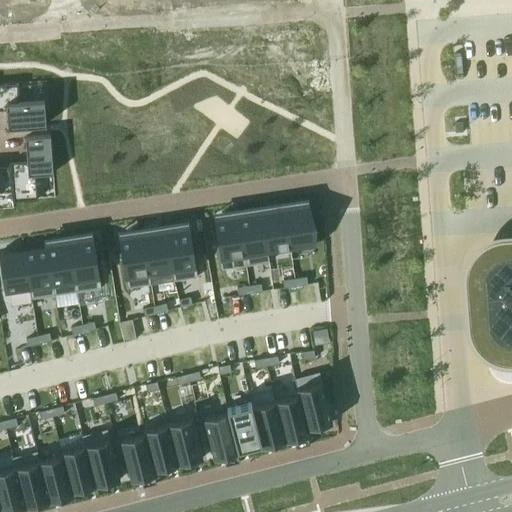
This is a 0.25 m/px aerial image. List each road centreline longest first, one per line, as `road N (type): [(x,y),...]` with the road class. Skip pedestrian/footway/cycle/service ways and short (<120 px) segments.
road 1 (residential): [(369,452),(333,16)]
road 2 (residential): [(369,452),(146,511)]
road 3 (residential): [(470,496),(456,443),(461,429),(369,452)]
